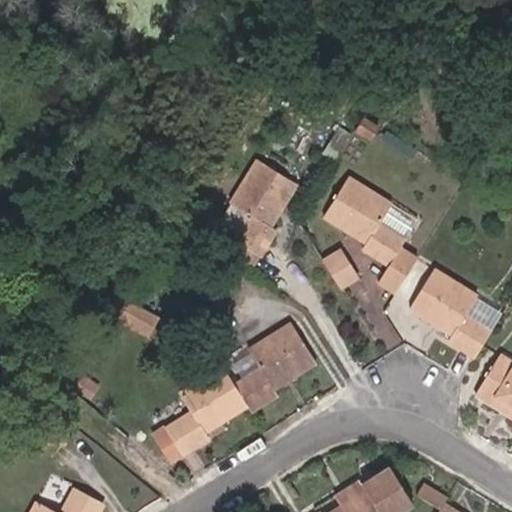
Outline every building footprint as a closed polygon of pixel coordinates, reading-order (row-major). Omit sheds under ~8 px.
[(247,217),(233,242),(257,257),(272,232),(263,227),(273,207),(277,210),(293,184),(254,161),(227,204),(247,217)] [(389,295),(412,260),(396,249),(402,239),(375,223),(387,205),(344,177),(323,217),(347,233),(350,228),(367,239),(361,249),(385,266),(373,285),(389,295)] [(413,232),(422,216),(398,202),(389,218),(413,232)] [(248,275),(257,257),(233,242),(223,260),(236,268),(248,275)] [(333,251),(319,261),(335,288),(350,278),(333,251)] [(224,287),(236,268),(223,260),(216,255),(205,276),(224,287)] [(469,358),(484,332),(460,317),(473,298),(430,271),(405,310),(431,326),(434,322),(450,332),(444,343),(469,358)] [(255,371),(230,388),(242,407),(246,412),(270,396),(263,387),(281,375),(283,378),(309,362),(284,323),(241,351),(255,371)] [(511,368),(494,358),(473,396),(498,412),(500,408),(511,415),(511,428),(511,429),(511,368)] [(217,424),(242,407),(230,388),(216,367),(172,396),(185,418),(163,432),(179,457),(203,440),(197,431),(214,419),(217,424)] [(89,394),(75,384),(69,392),(83,403),(89,394)] [(59,448),(71,433),(49,414),(33,426),(59,448)] [(402,511),(382,476),(354,492),(365,511),(402,511)] [(403,490),(430,506),(434,500),(436,496),(409,479),(403,490)] [(365,511),(354,492),(351,487),(325,500),(331,511),(365,511)] [(89,511),(66,499),(58,511),(29,511),(89,511)] [(452,511),(434,500),(430,506),(426,511),(452,511)]
